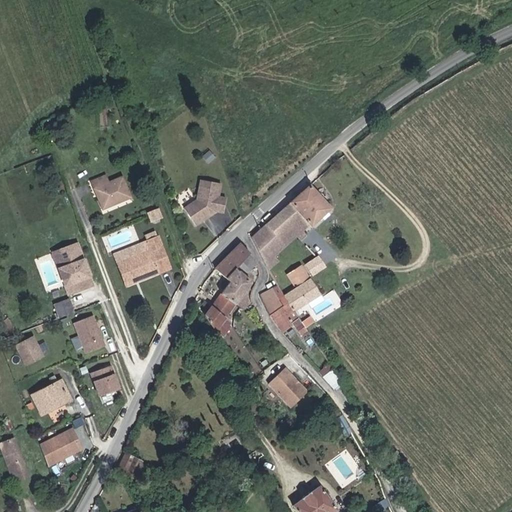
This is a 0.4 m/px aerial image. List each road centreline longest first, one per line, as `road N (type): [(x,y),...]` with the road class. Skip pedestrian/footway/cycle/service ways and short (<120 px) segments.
road 1 (unclassified): [(240,234),(425,80),(511,30)]
road 2 (residential): [(240,234),(262,270),(255,305),(360,442),(399,511)]
road 3 (unclassified): [(79,511),(213,257),(240,234)]
